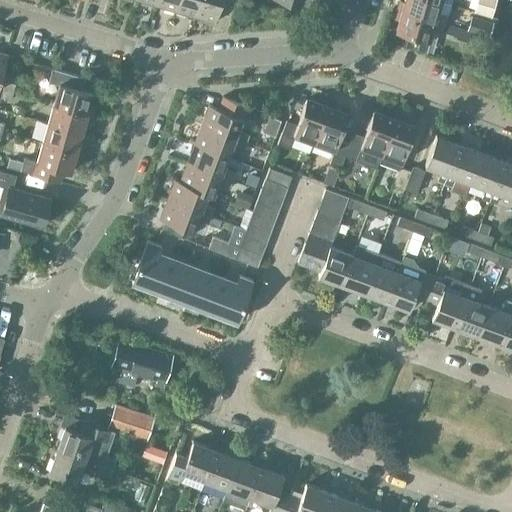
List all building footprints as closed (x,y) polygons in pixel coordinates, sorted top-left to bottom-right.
[(159,0),(158,6),(177,11),(180,0),(159,0)] [(196,17),(201,0),(180,0),(177,11),(196,17)] [(201,0),(196,17),(217,23),(223,0),(201,0)] [(399,0),(397,9),(445,23),(447,15),(439,13),(443,1),(438,0),(404,0),(404,1),(399,0)] [(477,0),(475,11),(492,16),(496,0),(477,0)] [(397,9),(394,18),(399,20),(396,31),(407,34),(404,45),(425,52),(426,51),(432,30),(443,33),(443,34),(458,38),(461,28),(458,27),(445,23),(397,9)] [(472,17),(468,30),(489,36),(493,23),(472,17)] [(463,29),(461,37),(473,40),(475,33),(463,29)] [(54,103),(92,114),(95,105),(90,104),(93,93),(82,89),(85,78),(52,68),(48,81),(59,84),(54,103)] [(3,88),(13,91),(15,83),(5,81),(3,88)] [(11,100),(13,91),(3,88),(0,97),(11,100)] [(209,105),(201,125),(247,142),(250,135),(238,131),(243,118),(244,113),(247,106),(223,96),(219,109),(209,105)] [(314,143),(327,107),(306,99),(297,125),(285,120),(276,143),(289,148),(294,136),(314,143)] [(89,123),(92,114),(54,103),(48,122),(82,132),(85,122),(89,123)] [(340,167),(344,156),(349,144),(348,144),(338,140),(348,115),(327,107),(314,143),(335,150),(330,164),(340,167)] [(349,144),(344,156),(376,167),(378,162),(394,119),(373,112),(364,137),(352,133),(348,144),(349,144)] [(394,119),(378,162),(398,170),(399,170),(400,166),(415,127),(394,119)] [(79,143),(82,132),(48,122),(42,142),(81,153),(83,144),(79,143)] [(201,125),(194,144),(228,157),(233,146),(244,150),(247,142),(201,125)] [(445,183),(459,144),(436,135),(425,165),(440,171),(436,180),(445,183)] [(78,163),(81,153),(42,142),(37,162),(24,158),(21,169),(59,181),(63,170),(71,172),(74,161),(78,163)] [(194,144),(187,163),(232,180),(235,172),(224,168),(228,157),(194,144)] [(471,182),(482,152),(459,144),(445,183),(452,186),(455,176),(471,182)] [(489,200),(493,191),(504,161),(482,152),(471,182),(485,188),(482,197),(489,200)] [(511,163),(504,161),(493,191),(489,200),(496,203),(500,193),(511,198),(511,163)] [(180,181),(180,182),(208,193),(208,194),(214,196),(219,183),(229,187),(232,180),(187,163),(180,181)] [(398,170),(391,190),(402,194),(404,189),(411,170),(400,166),(399,170),(398,170)] [(411,170),(404,189),(416,194),(424,170),(413,166),(411,170)] [(264,178),(287,187),(291,176),(268,167),(264,178)] [(0,185),(3,187),(0,196),(0,214),(42,226),(50,198),(13,188),(16,175),(0,170),(0,185)] [(283,199),(287,187),(264,178),(260,190),(283,199)] [(174,179),(167,199),(213,216),(216,209),(204,204),(208,194),(208,193),(180,182),(180,181),(174,179)] [(321,200),(344,209),(348,197),(325,188),(321,200)] [(279,210),(283,199),(260,190),(256,201),(279,210)] [(243,192),(238,204),(248,207),(252,195),(243,192)] [(167,199),(160,219),(194,232),(198,220),(210,224),(213,216),(167,199)] [(340,220),(344,209),(321,200),(317,211),(340,220)] [(367,214),(370,205),(355,200),(352,208),(367,214)] [(274,221),(279,210),(256,201),(251,212),(274,221)] [(370,205),(367,214),(383,220),(386,211),(370,205)] [(433,214),(429,223),(445,228),(448,220),(442,217),(445,209),(435,206),(433,214)] [(429,223),(433,214),(417,208),(414,217),(429,223)] [(336,231),(340,220),(317,211),(313,222),(336,231)] [(270,232),(274,221),(251,212),(247,224),(270,232)] [(412,231),(415,222),(400,216),(396,225),(412,231)] [(308,233),(332,242),(336,231),(313,222),(308,233)] [(415,222),(412,231),(428,237),(431,228),(415,222)] [(478,230),(477,231),(474,239),(490,245),(493,237),(487,234),(490,226),(481,223),(478,230)] [(266,244),(270,232),(247,224),(245,230),(243,235),(266,244)] [(474,239),(477,231),(462,225),(459,233),(474,239)] [(239,246),(243,235),(245,230),(236,226),(229,243),(236,245),(239,246)] [(12,231),(10,238),(17,240),(20,233),(12,231)] [(330,246),(332,242),(308,233),(297,262),(320,270),(318,275),(341,284),(352,254),(330,246)] [(262,255),(266,244),(243,235),(239,246),(262,255)] [(209,248),(257,266),(262,255),(239,246),(236,245),(229,243),(213,237),(209,248)] [(164,276),(170,262),(157,257),(161,245),(148,240),(138,266),(164,276)] [(481,256),(484,248),(467,242),(464,249),(481,256)] [(484,248),(481,256),(497,262),(499,254),(484,248)] [(363,292),(374,263),(352,254),(341,284),(363,292)] [(434,275),(424,271),(419,268),(412,260),(403,257),(397,271),(386,301),(409,310),(415,295),(425,299),(434,275)] [(190,286),(196,271),(170,262),(164,276),(190,286)] [(386,301),(397,271),(374,263),(363,292),(386,301)] [(159,292),(164,276),(138,266),(132,282),(159,292)] [(216,296),(222,281),(196,271),(190,286),(216,296)] [(216,296),(243,306),(252,280),(239,275),(235,286),(222,281),(216,296)] [(470,285),(447,276),(446,279),(434,275),(425,299),(437,303),(432,318),(455,327),(470,285)] [(184,301),(190,286),(164,276),(159,292),(184,301)] [(477,335),(488,306),(477,302),(481,289),(470,285),(455,327),(477,335)] [(210,311),(216,296),(190,286),(184,301),(210,311)] [(237,321),(243,306),(216,296),(210,311),(237,321)] [(499,344),(511,310),(511,300),(506,298),(501,310),(488,306),(477,335),(499,344)] [(511,310),(499,344),(511,348),(511,310)] [(165,380),(172,356),(119,341),(112,365),(122,368),(118,382),(134,386),(138,372),(157,377),(155,386),(163,387),(165,380)] [(154,417),(116,404),(108,428),(146,441),(151,426),(154,417)] [(154,417),(151,426),(160,430),(163,420),(154,417)] [(57,449),(112,468),(115,460),(105,456),(110,442),(113,431),(81,419),(77,430),(65,426),(57,449)] [(204,480),(216,449),(192,441),(187,455),(176,451),(166,479),(178,483),(182,471),(204,480)] [(156,446),(151,461),(162,465),(167,450),(156,446)] [(110,476),(112,468),(57,449),(49,472),(77,482),(81,471),(93,475),(94,471),(110,476)] [(227,488),(238,458),(216,449),(204,480),(227,488)] [(249,496),(260,466),(238,458),(227,488),(249,496)] [(282,511),(289,494),(278,490),(284,475),(260,466),(249,496),(249,498),(243,511),(254,511),(259,500),(272,505),(269,511),(282,511)] [(321,511),(329,492),(306,483),(300,498),(289,494),(282,511),(321,511)] [(347,511),(352,500),(329,492),(321,511),(347,511)] [(100,508),(67,496),(63,508),(43,501),(39,511),(112,511),(114,508),(101,503),(100,508)] [(159,497),(152,511),(165,511),(170,501),(159,497)] [(372,511),(374,509),(352,500),(347,511),(372,511)]
